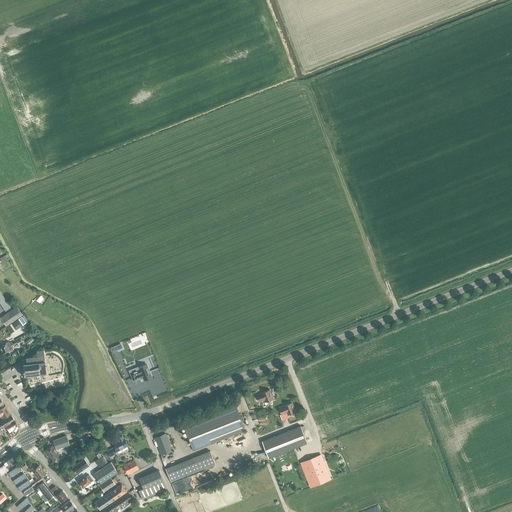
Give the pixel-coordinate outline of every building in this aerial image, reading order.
[(0,303),(5,311),(11,307),(0,291),(0,303)] [(6,326),(23,314),(17,306),(0,317),(6,326)] [(18,319),(11,323),(16,330),(22,325),(18,319)] [(32,337),(25,342),(28,345),(34,340),(32,337)] [(0,349),(1,351),(11,345),(9,341),(0,345),(0,349)] [(11,345),(1,351),(3,354),(13,349),(11,345)] [(27,375),(44,373),(42,357),(26,359),(26,364),(23,364),(23,368),(20,368),(21,372),(24,372),(24,376),(25,376),(27,375)] [(136,368),(129,370),(133,380),(140,378),(139,376),(142,375),(144,380),(151,377),(146,364),(139,367),(136,368)] [(271,393),(270,390),(262,393),(263,393),(257,395),(259,402),(265,399),(266,402),(273,399),(272,396),(273,395),(272,392),(271,393)] [(296,412),(292,402),(285,405),(285,406),(280,408),(282,414),(288,412),(289,415),(296,412)] [(0,415),(2,418),(3,417),(10,413),(5,405),(0,407),(0,415)] [(193,451),(245,430),(235,405),(184,426),(193,451)] [(0,421),(0,429),(1,429),(6,426),(15,420),(11,415),(0,421)] [(6,426),(11,434),(12,435),(14,434),(13,432),(17,425),(16,424),(17,424),(15,420),(6,426)] [(269,458),(308,443),(301,426),(262,441),(269,458)] [(162,455),(172,451),(165,433),(155,437),(162,455)] [(52,445),(46,450),(54,461),(55,459),(56,460),(57,460),(59,459),(59,458),(58,457),(60,456),(55,449),(56,449),(69,444),(66,435),(66,436),(53,440),(55,445),(53,447),(52,445)] [(123,438),(122,436),(117,438),(118,440),(113,443),(114,447),(107,451),(110,457),(116,454),(115,453),(128,446),(124,437),(123,438)] [(171,482),(216,464),(210,450),(165,468),(171,482)] [(4,466),(0,467),(0,472),(1,475),(5,472),(9,470),(7,468),(16,461),(13,456),(4,463),(6,465),(4,466)] [(106,463),(102,456),(95,461),(100,468),(93,473),(100,484),(118,472),(111,462),(110,462),(109,461),(106,463)] [(320,456),(303,463),(311,483),(328,477),(320,456)] [(77,474),(83,469),(89,465),(84,458),(72,467),(77,474)] [(127,475),(139,469),(134,460),(123,466),(119,469),(121,473),(125,471),(127,475)] [(18,465),(8,472),(11,476),(20,469),(18,465)] [(45,473),(39,465),(35,468),(34,466),(30,469),(32,471),(34,473),(33,474),(36,479),(31,483),(33,485),(43,478),(42,475),(45,473)] [(143,499),(167,489),(158,469),(139,478),(143,488),(138,490),(143,499)] [(23,473),(13,480),(16,483),(26,477),(23,473)] [(83,479),(79,482),(83,487),(90,482),(93,480),(89,474),(82,479),(83,479)] [(111,477),(100,485),(104,492),(104,491),(115,484),(117,482),(114,478),(112,479),(111,477)] [(27,480),(18,487),(20,490),(30,483),(27,480)] [(54,494),(59,490),(55,485),(50,490),(44,481),(35,488),(45,501),(54,494)] [(100,510),(127,491),(122,484),(95,502),(100,510)] [(54,494),(55,494),(60,502),(67,496),(63,490),(62,491),(62,490),(60,492),(59,490),(54,494)] [(128,493),(102,511),(111,511),(132,498),(128,493)] [(26,498),(17,505),(20,509),(29,501),(26,498)] [(57,511),(62,509),(63,509),(64,511),(70,511),(73,510),(72,508),(74,506),(69,499),(65,502),(65,503),(61,506),(59,504),(48,511),(57,511)]
